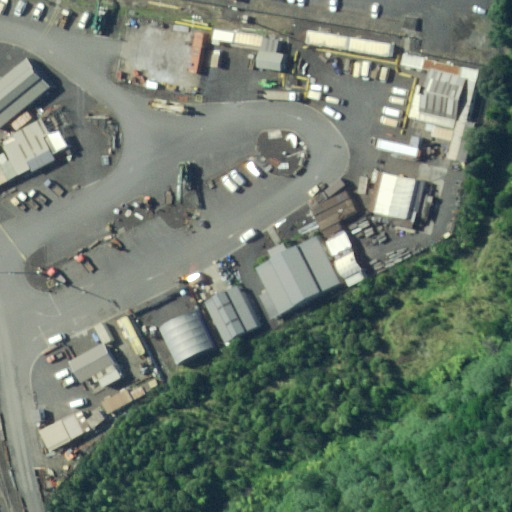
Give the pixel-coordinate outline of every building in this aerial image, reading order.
[(34,50),(0,76),(0,117),(2,120),(55,78),(34,50)] [(432,61),(423,103),(461,112),(470,69),(432,61)] [(0,177),(13,171),(0,143),(0,177)] [(383,169),(377,205),(410,210),(416,174),(383,169)] [(259,289),(271,313),(345,275),(319,226),(259,257),(272,282),(259,289)] [(205,293),(224,333),(258,318),(239,277),(205,293)] [(108,337),(76,355),(88,376),(120,358),(108,337)]
